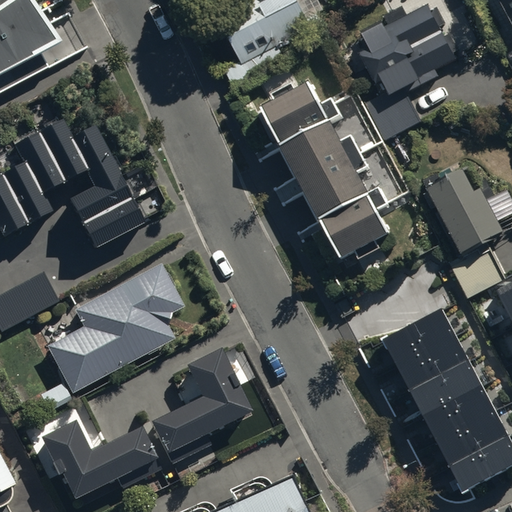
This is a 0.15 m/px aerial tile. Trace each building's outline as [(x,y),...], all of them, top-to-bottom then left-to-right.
[(26,0),(0,0),(0,90),(45,66),(39,53),(58,43),(26,0)] [(249,0),(215,18),(239,61),(222,70),(234,93),(287,64),(280,51),(304,38),(306,41),(327,29),(319,14),(306,21),(294,0),(249,0)] [(511,0),(495,0),(511,31),(511,43),(500,50),(511,71),(511,0)] [(383,18),(388,27),(381,31),(378,27),(360,37),(367,48),(355,54),(374,88),(356,98),(382,143),(421,122),(406,95),(437,77),(434,71),(455,60),(452,54),(459,50),(451,35),(443,39),(437,28),(445,24),(437,10),(429,14),(425,6),(406,17),(401,8),(383,18)] [(341,261),(391,234),(378,211),(387,206),(378,190),(370,194),(359,173),(368,168),(352,139),(344,144),(331,121),(340,116),(332,102),(323,107),(310,84),(261,111),(341,261)] [(23,164),(0,175),(0,237),(1,239),(51,214),(42,194),(84,173),(92,189),(68,201),(93,250),(144,225),(96,128),(70,140),(61,121),(13,145),(23,164)] [(431,187),(424,191),(456,257),(500,235),(495,224),(511,216),(511,203),(506,191),(483,202),(478,191),(470,194),(460,172),(449,177),(446,169),(427,178),(431,187)] [(487,246),(448,264),(466,300),(507,279),(494,252),(490,254),(487,246)] [(40,395),(48,412),(72,400),(70,396),(175,340),(167,326),(171,315),(184,308),(160,265),(72,312),(81,328),(45,347),(64,382),(40,395)] [(0,332),(58,304),(43,275),(0,295),(0,332)] [(511,283),(498,291),(511,318),(511,283)] [(464,490),(511,464),(511,444),(442,311),(385,340),(464,490)] [(187,366),(202,396),(149,422),(166,456),(251,414),(219,350),(187,366)] [(73,421),(39,438),(72,501),(155,460),(140,429),(89,454),(73,421)] [(0,511),(8,511),(5,505),(6,505),(7,504),(8,503),(9,502),(9,501),(10,500),(10,498),(11,497),(11,496),(11,495),(11,493),(11,492),(11,491),(11,490),(10,489),(16,485),(0,454),(0,511)] [(255,478),(226,492),(232,503),(216,509),(215,508),(215,507),(214,507),(214,506),(213,506),(212,505),(211,505),(210,504),(209,504),(208,504),(208,503),(207,503),(206,503),(205,503),(204,503),(203,503),(202,503),(201,503),(200,503),(199,503),(199,504),(198,504),(197,504),(196,505),(195,505),(180,511),(304,511),(289,477),(269,485),(269,484),(268,483),(268,482),(267,482),(267,481),(266,481),(266,480),(265,480),(264,479),(263,479),(262,478),(261,478),(260,478),(259,478),(258,478),(257,478),(256,478),(255,478)]
